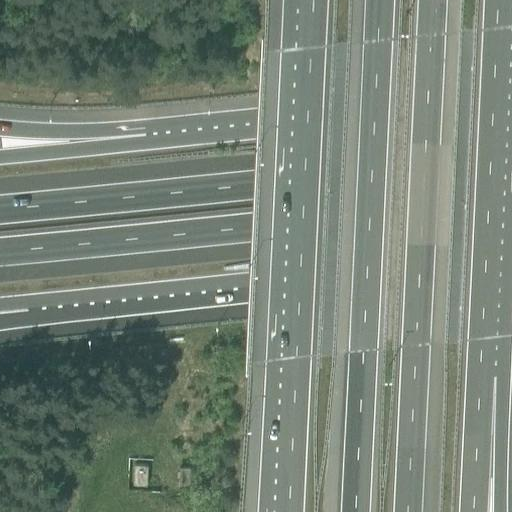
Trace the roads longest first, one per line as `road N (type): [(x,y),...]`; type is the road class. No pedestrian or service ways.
road 1 (motorway): [(0,252),(511,200)]
road 2 (motorway): [(511,158),(0,210)]
road 3 (motorway): [(313,0),(289,511)]
road 4 (motorway): [(379,0),(355,511)]
road 5 (motorway): [(409,511),(432,0)]
road 6 (motorway): [(31,306),(511,254)]
road 7 (motorway): [(511,99),(155,139)]
road 8 (motorway): [(484,337),(501,0)]
road 9 (motorway): [(497,511),(484,337)]
road 10 (motorway): [(474,511),(484,337)]
road 11 (motorway): [(155,139),(0,152)]
road 12 (motorway): [(155,139),(0,129)]
